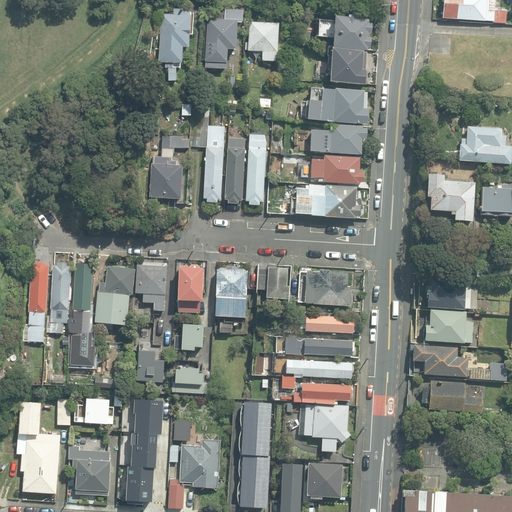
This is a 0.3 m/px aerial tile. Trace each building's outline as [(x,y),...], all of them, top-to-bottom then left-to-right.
[(493,21),(505,22),(506,10),(494,9),(494,0),(442,0),(442,17),(493,20),(493,21)] [(168,79),(176,79),(176,66),(181,66),(182,46),(188,46),(189,33),(192,34),(192,23),(189,23),(189,7),(173,7),(173,12),(160,12),(158,60),(165,61),(164,66),(168,66),(168,79)] [(204,68),(226,70),(227,50),(235,51),(237,24),(242,24),(242,10),(224,9),(224,19),(207,19),(204,68)] [(331,47),(366,49),(366,45),(369,46),(370,35),(367,35),(367,31),(370,31),(371,21),(368,21),(368,18),(353,17),(353,15),(347,14),(347,17),(333,16),(331,47)] [(330,37),(330,19),(317,19),(317,36),(330,37)] [(262,61),(275,62),(276,52),(277,52),(279,24),(249,22),(248,42),(245,42),(245,50),(262,51),(262,61)] [(319,57),(327,57),(327,56),(329,56),(329,47),(325,47),(325,49),(319,48),(319,57)] [(329,80),(365,82),(366,67),(364,67),(365,50),(330,48),(329,80)] [(154,97),(163,96),(162,85),(154,86),(154,97)] [(320,121),(367,125),(368,109),(366,109),(367,93),(364,92),(364,91),(334,89),(334,91),(322,90),(320,121)] [(259,107),(270,108),(270,100),(260,99),(259,107)] [(181,114),(189,114),(189,105),(181,105),(181,114)] [(218,200),(220,200),(225,127),(207,126),(209,108),(201,107),(200,117),(193,116),(191,147),(206,148),(203,199),(206,199),(206,203),(218,204),(218,200)] [(309,152),(361,155),(362,139),(367,140),(367,129),(362,128),(362,126),(331,125),(330,131),(311,130),(309,152)] [(458,161),(510,164),(511,147),(505,147),(506,136),(501,136),(501,130),(467,127),(466,139),(461,139),(461,145),(459,145),(458,161)] [(263,202),(266,141),(264,141),(264,136),(249,135),(246,201),(249,201),(249,205),(259,205),(259,202),(263,202)] [(149,198),(180,199),(182,166),(181,166),(181,162),(171,161),(172,158),(174,154),(174,148),(188,149),(188,140),(181,140),(182,137),(162,136),(161,157),(152,156),(152,164),(151,164),(149,198)] [(227,203),(238,204),(238,201),(242,201),(245,139),(228,138),(224,200),(227,200),(227,203)] [(318,182),(359,184),(359,182),(363,183),(363,172),(359,172),(360,158),(324,156),(324,160),(308,159),(308,164),(311,164),(310,175),(318,175),(318,182)] [(454,219),(472,219),(474,180),(443,179),(443,174),(427,173),(426,196),(430,196),(429,209),(450,210),(450,213),(454,213),(454,219)] [(480,213),(511,215),(511,203),(511,202),(511,184),(497,184),(497,187),(481,186),(481,205),(478,205),(478,207),(480,207),(480,213)] [(312,218),(356,220),(356,218),(360,218),(361,206),(356,206),(357,188),(309,185),(309,186),(306,186),(306,190),(297,189),(297,199),(292,199),(291,215),(312,216),(312,218)] [(426,236),(428,250),(446,248),(444,234),(426,236)] [(28,341),(44,342),(49,266),(47,265),(44,263),(38,262),(34,264),(32,264),(29,313),(30,313),(29,323),(25,323),(23,336),(28,336),(28,341)] [(47,333),(63,333),(64,323),(68,323),(71,266),(68,266),(68,263),(58,263),(57,266),(54,266),(51,316),(48,316),(47,333)] [(154,311),(164,311),(167,264),(138,263),(136,293),(143,294),(143,302),(154,303),(154,311)] [(69,332),(89,333),(93,265),(76,264),(73,317),(70,317),(69,332)] [(266,298),(287,300),(288,287),(286,287),(288,269),(276,268),(276,265),(268,264),(268,270),(259,270),(258,290),(266,291),(266,298)] [(215,316),(245,318),(247,272),(243,269),(238,269),(238,267),(226,266),(226,268),(221,268),(217,270),(215,316)] [(94,322),(127,325),(130,295),(132,295),(135,270),(107,267),(106,283),(100,282),(99,291),(98,291),(94,322)] [(200,313),(203,269),(179,268),(177,300),(178,301),(178,312),(200,313)] [(304,304),(350,306),(350,304),(352,304),(353,294),(350,294),(351,287),(347,287),(348,274),(329,273),(329,271),(319,270),(319,273),(306,272),(306,282),(301,282),(300,290),(305,291),(304,304)] [(476,309),(477,286),(465,285),(466,280),(431,278),(430,290),(426,289),(426,294),(428,294),(427,307),(464,310),(464,309),(476,309)] [(285,316),(285,308),(274,307),(274,316),(285,316)] [(424,341),(463,343),(464,342),(471,343),(472,323),(465,322),(466,312),(429,310),(429,311),(417,310),(416,321),(429,321),(429,326),(425,325),(424,341)] [(305,331),(352,334),(353,318),(301,315),(300,329),(305,329),(305,331)] [(219,333),(232,333),(232,323),(220,323),(219,333)] [(202,348),(204,326),(183,324),(182,336),(175,335),(174,349),(194,351),(194,348),(202,348)] [(352,356),(353,341),(286,337),(285,354),(303,355),(303,353),(352,356)] [(423,374),(467,377),(467,376),(469,376),(469,370),(467,370),(468,358),(457,357),(458,348),(428,346),(428,345),(410,343),(409,354),(413,354),(412,361),(424,362),(423,374)] [(136,381),(163,383),(164,359),(154,359),(154,350),(138,350),(136,381)] [(303,376),(351,379),(351,374),(353,371),(354,367),(351,364),(351,363),(287,360),(286,373),(303,374),(303,376)] [(198,373),(199,368),(180,367),(180,369),(175,369),(175,383),(172,382),(172,392),(207,394),(207,384),(202,384),(203,373),(198,373)] [(469,378),(506,381),(506,370),(470,367),(469,378)] [(282,388),(295,388),(296,376),(283,375),(282,388)] [(29,384),(30,377),(21,376),(21,384),(29,384)] [(89,387),(115,390),(116,380),(90,377),(89,387)] [(428,409),(481,413),(482,398),(469,397),(469,395),(464,395),(465,383),(430,381),(430,386),(425,386),(425,388),(422,388),(421,395),(407,394),(406,406),(428,408),(428,409)] [(351,397),(351,390),(350,387),(350,386),(302,383),(302,393),(294,392),(293,402),(334,404),(334,400),(349,401),(349,398),(351,397)] [(122,407),(122,393),(115,392),(114,407),(122,407)] [(143,417),(168,419),(170,397),(145,395),(143,417)] [(109,407),(110,399),(86,398),(86,404),(78,404),(76,422),(113,424),(114,407),(109,407)] [(70,425),(71,406),(66,406),(67,399),(58,399),(57,425),(70,425)] [(24,472),(23,491),(57,494),(61,435),(39,433),(41,404),(21,402),(17,454),(22,454),(21,471),(24,472)] [(269,456),(272,403),(244,402),(241,454),(269,456)] [(173,404),(172,412),(181,413),(181,405),(173,404)] [(346,431),(348,407),(306,404),(303,435),(312,436),(312,437),(323,438),(322,451),(336,452),(337,438),(338,439),(341,443),(350,434),(346,431)] [(128,499),(157,500),(160,462),(150,462),(151,435),(132,434),(128,499)] [(193,486),(218,488),(220,440),(202,439),(202,446),(182,444),(180,482),(193,483),(193,486)] [(76,495),(107,496),(107,491),(109,491),(109,452),(79,451),(79,446),(70,446),(70,459),(73,459),(73,469),(76,469),(76,495)] [(178,448),(170,448),(170,462),(177,463),(178,448)] [(267,508),(270,456),(243,455),(240,505),(239,506),(241,506),(267,508)] [(310,498),(322,499),(322,496),(340,498),(342,465),(301,462),(300,473),(295,473),(295,479),(300,479),(299,495),(310,496),(310,498)] [(511,511),(511,495),(403,490),(403,489),(401,511),(511,511)] [(273,511),(284,511),(285,497),(275,496),(273,511)]
